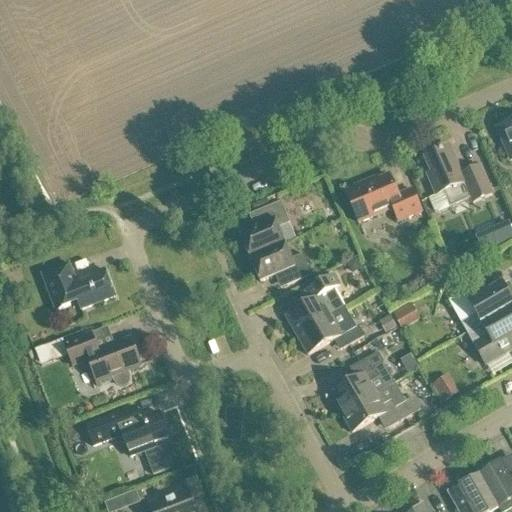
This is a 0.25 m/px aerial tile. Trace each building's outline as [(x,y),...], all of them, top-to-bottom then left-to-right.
[(511,122),(502,127),(499,134),(510,160),(511,160),(511,122)] [(428,177),(437,197),(430,201),(435,213),(440,215),(472,201),(474,206),(493,197),(481,168),(462,176),(450,148),(425,159),(432,175),(428,177)] [(399,224),(422,214),(412,192),(398,198),(390,178),(365,188),(364,185),(346,193),(359,225),(394,211),(399,224)] [(240,236),(250,260),(285,245),(279,230),(290,225),(281,204),(256,215),(262,227),(240,236)] [(285,245),(250,260),(261,284),(282,275),(287,288),(313,278),(304,256),(292,261),(285,245)] [(356,261),(347,267),(353,276),(362,270),(356,261)] [(81,313),(115,300),(105,272),(76,283),(70,266),(42,276),(56,313),(71,308),(69,302),(76,299),(81,313)] [(286,319),(297,338),(345,311),(334,292),(341,288),(334,277),(310,291),(316,302),(286,319)] [(511,290),(509,285),(504,288),(503,286),(480,300),(474,289),(449,303),(461,325),(468,336),(482,327),(511,310),(511,290)] [(393,317),(402,332),(420,322),(411,307),(393,317)] [(511,338),(511,310),(482,327),(468,336),(473,346),(486,368),(511,354),(505,343),(511,338)] [(359,329),(356,330),(345,311),(297,338),(308,358),(338,341),(344,351),(365,339),(359,329)] [(396,330),(389,318),(380,324),(387,336),(396,330)] [(99,389),(113,384),(113,385),(116,388),(120,389),(124,388),(127,386),(129,383),(129,379),(127,374),(141,369),(131,340),(98,353),(91,336),(65,346),(74,369),(89,363),(99,389)] [(44,350),(50,364),(67,357),(61,342),(44,350)] [(330,396),(341,416),(395,385),(384,366),(385,366),(378,355),(354,369),(360,379),(330,396)] [(448,377),(432,387),(442,404),(458,394),(448,377)] [(395,385),(341,416),(353,436),(382,419),(390,431),(417,415),(410,402),(406,404),(395,385)] [(136,409),(102,422),(86,428),(94,449),(121,439),(124,445),(125,445),(131,459),(155,450),(153,445),(168,440),(159,414),(140,421),(136,409)] [(74,427),(62,431),(66,442),(78,437),(74,427)] [(501,464),(480,476),(500,510),(500,511),(510,511),(511,511),(511,478),(510,479),(501,464)] [(496,511),(500,510),(480,476),(459,488),(447,494),(457,511),(496,511)] [(188,492),(149,507),(151,511),(196,511),(193,504),(188,492)] [(136,494),(120,500),(124,511),(125,511),(140,506),(140,504),(144,503),(140,494),(136,495),(136,494)]
